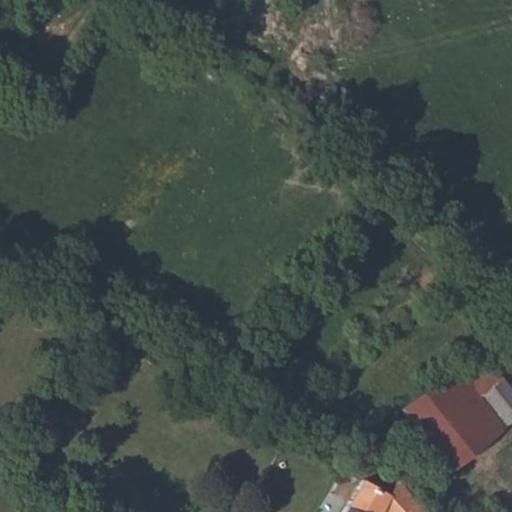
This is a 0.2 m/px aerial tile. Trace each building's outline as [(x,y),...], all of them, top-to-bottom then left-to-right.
[(483,357),(464,375),(478,392),(498,375),(483,357)] [(397,408),(413,428),(460,369),(453,361),(397,408)] [(460,369),(413,428),(444,469),(503,421),(478,392),(464,375),(460,369)] [(478,392),(503,421),(511,414),(511,392),(498,375),(478,392)] [(421,511),(394,480),(367,464),(358,478),(338,511),(421,511)] [(482,511),(500,511),(492,503),(482,511)]
